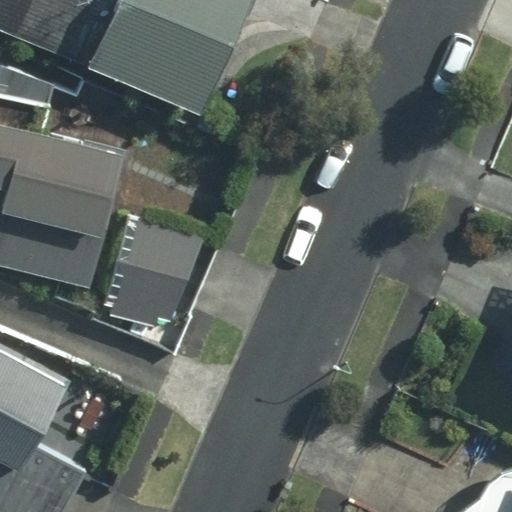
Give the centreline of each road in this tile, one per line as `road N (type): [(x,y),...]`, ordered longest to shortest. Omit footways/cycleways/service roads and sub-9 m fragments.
road 1 (residential): [(455,0),(231,511)]
road 2 (unknown): [(398,128),(511,190)]
